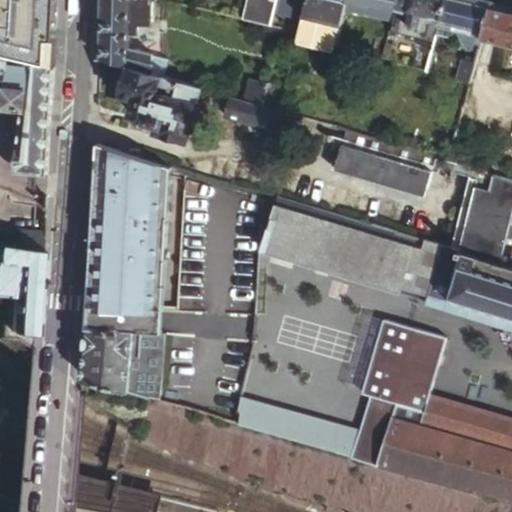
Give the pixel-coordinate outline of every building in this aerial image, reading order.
[(0,0),(0,51),(54,65),(56,29),(57,0),(0,0)] [(103,0),(102,58),(130,66),(149,71),(152,52),(127,45),(128,28),(135,28),(137,27),(137,20),(147,21),(150,17),(150,0),(103,0)] [(303,0),(296,31),(333,41),(343,0),(303,0)] [(394,0),(351,0),(363,3),(364,0),(373,2),(370,12),(390,17),(394,0)] [(443,0),(394,0),(390,17),(411,22),(416,19),(418,13),(428,15),(414,64),(424,67),(428,56),(435,31),(439,16),(443,0)] [(484,28),(491,6),(467,0),(443,0),(439,16),(470,25),(484,28)] [(511,42),(511,10),(491,6),(484,28),(481,35),(511,42)] [(470,25),(439,16),(435,31),(464,40),(470,25)] [(287,28),(262,21),(260,29),(285,35),(287,28)] [(368,47),(380,51),(385,35),(376,33),(372,34),(368,47)] [(455,76),(468,79),(477,47),(466,43),(455,76)] [(49,167),(54,65),(11,53),(0,50),(0,87),(4,82),(1,102),(20,103),(20,112),(19,139),(17,140),(16,161),(16,164),(18,165),(49,167)] [(428,56),(424,67),(435,70),(437,63),(433,58),(428,56)] [(186,136),(201,86),(149,71),(130,66),(128,71),(124,69),(119,84),(124,85),(122,91),(136,94),(132,110),(134,113),(159,120),(156,128),(186,136)] [(249,77),(243,98),(262,103),(268,81),(249,77)] [(273,127),(277,107),(262,103),(243,98),(232,95),(227,114),(273,127)] [(422,194),(434,156),(344,128),(332,167),(422,194)] [(97,140),(92,246),(167,261),(172,163),(97,140)] [(460,164),(444,158),(442,166),(457,171),(460,164)] [(473,177),(475,169),(460,164),(457,171),(473,177)] [(451,248),(504,264),(511,238),(511,179),(475,169),(473,177),(451,248)] [(447,246),(280,195),(263,246),(405,290),(407,286),(408,281),(434,289),(447,246)] [(9,243),(43,248),(45,234),(11,229),(9,243)] [(14,328),(40,331),(45,278),(42,277),(45,248),(43,248),(9,243),(0,242),(0,294),(17,297),(14,328)] [(92,246),(89,304),(164,311),(167,261),(92,246)] [(511,265),(504,264),(451,248),(447,246),(434,289),(433,294),(431,302),(454,309),(455,305),(511,322),(511,265)] [(251,281),(241,318),(257,319),(267,283),(251,281)] [(433,294),(434,289),(408,281),(407,286),(433,294)] [(89,304),(88,323),(154,329),(163,329),(164,311),(89,304)] [(326,442),(384,458),(423,327),(386,316),(364,390),(371,392),(361,426),(359,433),(330,425),(326,442)] [(88,323),(86,375),(99,379),(151,393),(154,329),(88,323)] [(384,458),(511,493),(511,443),(424,420),(434,390),(449,336),(423,327),(384,458)] [(151,393),(161,396),(163,329),(154,329),(151,393)] [(247,420),(326,442),(330,425),(359,433),(361,426),(265,400),(274,345),(255,342),(244,409),(249,410),(247,420)] [(424,420),(511,443),(511,413),(434,390),(424,420)]
